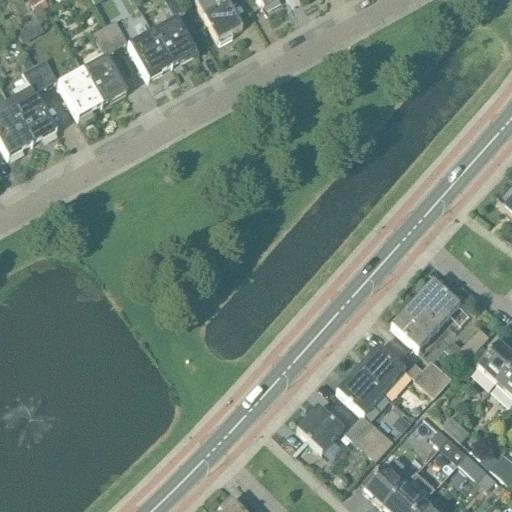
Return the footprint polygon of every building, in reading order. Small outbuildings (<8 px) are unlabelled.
[(39,0),(36,0),(27,6),(35,19),(47,12),(39,0)] [(101,0),(89,0),(94,9),(104,4),(101,0)] [(176,0),(160,0),(172,21),(184,15),(176,0)] [(226,6),(222,0),(203,0),(193,6),(201,20),(216,47),(241,34),(226,6)] [(253,0),(253,1),(254,0),(259,8),(261,7),(263,10),(277,3),(278,4),(284,0),(253,0)] [(151,37),(171,73),(195,60),(176,24),(151,37)] [(102,32),(114,54),(126,47),(114,26),(102,32)] [(21,30),(13,34),(22,49),(29,45),(21,30)] [(114,54),(102,32),(91,39),(103,60),(114,54)] [(171,73),(151,37),(127,51),(147,86),(171,73)] [(81,76),(101,112),(125,98),(106,63),(81,76)] [(44,65),(40,67),(32,71),(44,93),(56,86),(44,65)] [(5,105),(31,151),(55,137),(35,101),(34,98),(44,93),(32,71),(25,75),(21,77),(29,92),(17,98),(5,105)] [(101,112),(81,76),(57,90),(77,125),(101,112)] [(0,152),(7,164),(31,151),(5,105),(0,107),(0,152)] [(511,194),(498,211),(511,223),(511,194)] [(417,357),(437,334),(458,311),(431,286),(419,299),(421,300),(412,310),(402,321),(401,319),(389,332),(417,357)] [(459,354),(469,363),(487,343),(477,334),(459,354)] [(495,391),(511,371),(511,361),(498,348),(475,373),(495,391)] [(357,377),(383,399),(403,377),(376,352),(365,365),(367,366),(357,377)] [(420,376),(441,394),(450,385),(429,366),(420,376)] [(511,371),(495,391),(511,406),(511,371)] [(441,394),(420,376),(412,386),(432,404),(441,394)] [(346,385),(335,397),(360,420),(352,430),(383,458),(383,457),(391,448),(362,422),(383,399),(357,377),(348,387),(346,385)] [(320,459),(341,436),(316,412),(295,436),(320,459)] [(400,420),(391,430),(400,439),(409,429),(400,420)] [(449,440),(459,430),(449,422),(440,432),(449,440)] [(352,430),(343,439),(374,467),(383,458),(352,430)] [(459,430),(449,440),(459,449),(468,439),(459,430)] [(437,454),(446,444),(436,436),(428,445),(437,454)] [(446,444),(437,454),(447,462),(455,452),(446,444)] [(488,475),(497,465),(487,456),(478,466),(488,475)] [(384,472),(361,496),(378,511),(383,511),(404,490),(412,481),(392,463),(384,472)] [(511,479),(497,465),(488,475),(507,493),(511,487),(511,479)] [(475,469),(466,480),(476,489),(485,478),(475,469)] [(485,478),(476,489),(485,497),(494,486),(485,478)] [(419,511),(424,507),(404,490),(383,511),(419,511)]
